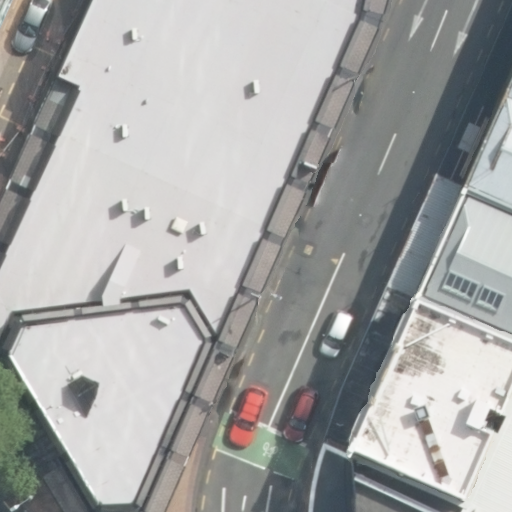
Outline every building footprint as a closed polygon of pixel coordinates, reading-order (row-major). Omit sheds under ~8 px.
[(0,0),(0,22),(9,0),(0,0)] [(90,0),(0,196),(0,397),(31,451),(67,511),(162,511),(173,490),(188,460),(207,421),(369,43),(380,0),(90,0)] [(511,77),(465,183),(511,203),(511,77)] [(511,203),(465,183),(415,297),(511,338),(511,203)] [(511,406),(511,338),(415,297),(343,446),(346,448),(468,501),(511,406)] [(511,511),(511,406),(468,501),(463,511),(511,511)] [(463,511),(468,501),(346,448),(351,511),(463,511)]
